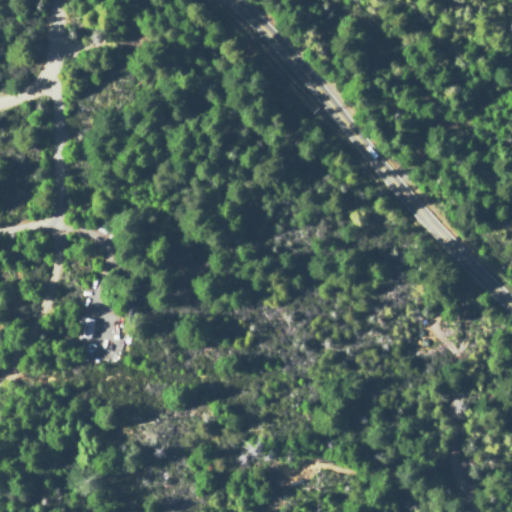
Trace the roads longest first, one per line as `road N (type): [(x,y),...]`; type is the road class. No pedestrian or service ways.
road 1 (secondary): [(511,308),(232,0)]
road 2 (residential): [(0,377),(47,296),(57,255),(52,0)]
